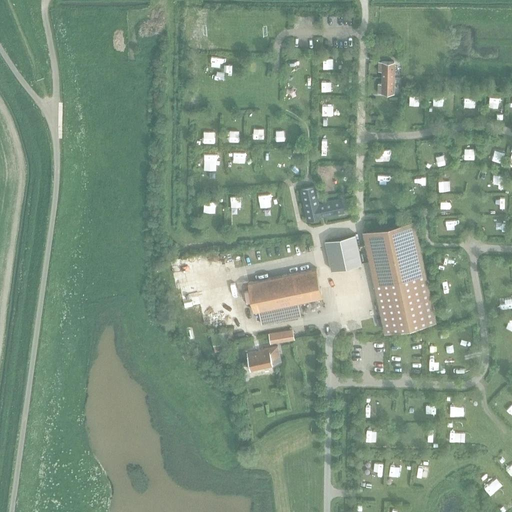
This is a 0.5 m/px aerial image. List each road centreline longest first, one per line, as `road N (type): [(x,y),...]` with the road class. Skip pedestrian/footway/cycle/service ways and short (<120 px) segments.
road 1 (unclassified): [(8,511),(57,175),(55,116)]
road 2 (track): [(297,229),(179,241),(186,0)]
road 3 (unclassified): [(324,511),(325,379)]
